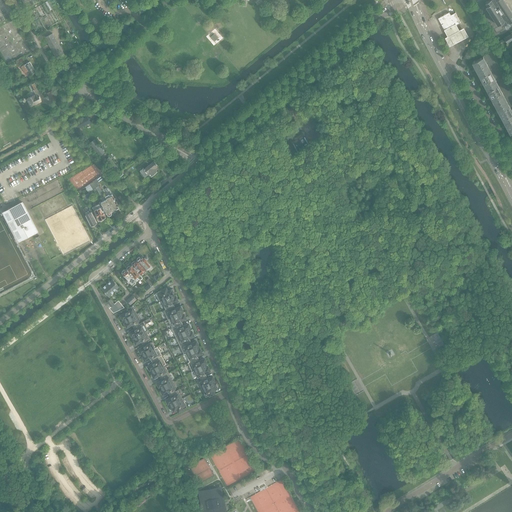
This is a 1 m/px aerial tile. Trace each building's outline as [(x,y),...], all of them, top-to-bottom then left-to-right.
[(501,23),(503,26),(508,22),(509,23),(511,20),(511,13),(503,0),(488,0),(486,2),(485,3),(487,5),(485,6),(497,25),(501,23)] [(449,12),(438,18),(444,30),(444,31),(456,24),(460,22),(460,21),(455,13),(454,13),(451,15),(449,12)] [(456,24),(444,31),(447,36),(445,38),(449,46),(468,36),(464,28),(459,30),(456,24)] [(64,54),(59,45),(52,33),(45,37),(56,58),(58,57),(64,54)] [(214,33),(210,37),(214,42),(218,38),(214,33)] [(25,62),(24,61),(24,59),(22,57),(15,61),(17,65),(18,66),(25,62)] [(490,71),(483,57),(472,63),(479,77),(491,71),(490,71)] [(30,62),(25,64),(21,67),(25,73),(28,71),(31,75),(36,72),(30,62)] [(479,77),(484,85),(487,91),(498,85),(490,71),(491,71),(479,77)] [(487,91),(491,99),(494,105),(506,99),(505,99),(498,85),(487,91)] [(26,99),(31,106),(41,101),(39,96),(37,98),(36,94),(35,94),(26,99)] [(506,99),(494,105),(502,119),(511,113),(511,111),(506,99)] [(510,133),(511,132),(511,113),(502,119),(510,133)] [(73,124),(76,130),(90,122),(87,116),(73,124)] [(295,132),(289,136),(290,138),(291,139),(290,139),(297,150),(298,153),(306,149),(305,148),(309,146),(309,145),(307,141),(306,141),(304,137),(304,136),(303,135),(304,135),(304,134),(303,132),(302,131),(302,132),(301,131),(296,133),(295,132)] [(104,152),(99,146),(94,140),(89,144),(94,149),(99,154),(100,156),(104,152)] [(150,154),(152,156),(155,160),(159,157),(154,150),(150,154)] [(119,169),(114,163),(109,157),(104,161),(115,173),(119,169)] [(151,176),(157,171),(158,169),(157,168),(159,167),(154,161),(149,165),(148,164),(147,164),(148,165),(144,169),(144,168),(140,171),(142,173),(141,174),(144,177),(145,177),(149,174),(151,176)] [(89,184),(93,189),(98,186),(99,182),(104,178),(101,175),(89,184)] [(106,199),(107,201),(113,211),(113,212),(114,212),(117,211),(117,210),(117,208),(119,207),(116,203),(113,196),(110,197),(109,195),(105,197),(106,199)] [(101,202),(105,211),(108,216),(109,216),(111,215),(111,214),(111,212),(113,211),(107,201),(103,203),(102,202),(101,202)] [(22,202),(6,210),(21,240),(37,231),(22,202)] [(105,211),(101,202),(101,203),(101,204),(100,204),(101,208),(100,209),(99,207),(94,206),(93,210),(93,211),(94,211),(97,216),(99,220),(106,217),(104,212),(103,211),(105,211)] [(97,223),(95,218),(89,208),(89,209),(90,211),(85,213),(86,214),(89,221),(91,226),(92,226),(93,226),(95,225),(95,224),(97,223)] [(146,257),(145,257),(143,259),(142,257),(141,258),(140,258),(140,257),(138,257),(137,258),(137,260),(145,270),(150,266),(146,261),(148,259),(148,258),(147,257),(146,257)] [(132,265),(141,274),(145,270),(137,260),(136,262),(135,261),(134,261),(132,263),(132,264),(132,265)] [(132,265),(131,266),(130,266),(129,265),(127,267),(127,268),(127,269),(136,279),(137,280),(140,279),(139,279),(140,278),(141,279),(142,277),(142,276),(141,274),(132,265)] [(127,269),(126,270),(125,270),(124,270),(122,271),(122,273),(131,284),(136,279),(127,269)] [(156,282),(158,280),(162,276),(159,273),(155,276),(154,276),(152,277),(152,278),(156,282)] [(108,283),(107,284),(113,291),(119,287),(112,279),(110,281),(108,283)] [(105,293),(107,294),(108,296),(113,291),(107,284),(102,288),(106,292),(105,293)] [(160,302),(173,295),(172,293),(174,292),(172,289),(167,291),(166,288),(155,293),(160,302)] [(164,310),(174,306),(173,303),(178,301),(176,297),(174,298),(173,295),(160,302),(161,301),(165,309),(163,310),(164,310)] [(118,301),(109,308),(113,313),(124,308),(118,301)] [(137,314),(132,305),(130,307),(124,310),(125,313),(120,315),(122,319),(124,318),(125,320),(137,314)] [(168,319),(181,313),(180,311),(182,310),(180,306),(175,308),(174,306),(164,310),(168,319)] [(172,328),(182,323),(181,320),(186,318),(184,314),(182,315),(181,313),(168,319),(172,328)] [(133,327),(143,321),(139,323),(137,321),(140,320),(137,314),(125,320),(127,322),(125,323),(127,327),(131,324),(133,327)] [(143,321),(133,327),(134,330),(130,332),(132,336),(133,335),(134,337),(148,330),(143,321)] [(176,337),(189,330),(188,328),(190,327),(188,324),(183,326),(182,323),(172,328),(176,337)] [(142,344),(150,339),(146,331),(148,330),(134,337),(136,339),(134,340),(136,344),(141,341),(142,344)] [(180,345),(190,341),(189,338),(194,336),(192,332),(190,333),(189,330),(176,337),(180,345)] [(150,339),(142,344),(143,346),(139,349),(141,353),(142,352),(144,354),(155,348),(152,342),(149,343),(148,341),(151,339),(150,339)] [(184,354),(197,348),(196,346),(198,345),(196,341),(191,343),(190,341),(180,345),(184,354)] [(157,347),(155,348),(144,354),(145,356),(143,357),(145,361),(150,358),(151,361),(161,355),(162,355),(157,347)] [(197,348),(184,354),(185,353),(189,362),(187,363),(188,363),(198,358),(197,355),(202,353),(200,349),(198,350),(197,348)] [(161,355),(151,361),(153,363),(148,366),(150,370),(151,369),(153,371),(166,364),(161,355)] [(192,372),(205,365),(204,363),(206,362),(204,358),(199,361),(198,358),(188,363),(192,372)] [(166,364),(153,371),(154,373),(152,374),(154,377),(159,375),(160,378),(169,373),(164,365),(166,364)] [(205,365),(192,372),(193,371),(196,377),(199,376),(200,378),(206,375),(205,373),(210,370),(208,367),(206,368),(205,365)] [(169,373),(160,378),(162,380),(157,383),(159,386),(161,385),(162,388),(173,382),(169,373)] [(201,388),(213,383),(212,381),(214,380),(212,376),(207,378),(206,375),(200,378),(201,381),(199,382),(201,388)] [(173,382),(162,388),(163,390),(161,391),(163,394),(168,392),(169,395),(178,390),(175,391),(174,389),(176,387),(173,382)] [(213,383),(201,388),(206,397),(214,393),(213,390),(218,388),(216,384),(214,385),(213,383)] [(171,397),(166,400),(168,403),(170,402),(171,405),(182,398),(178,390),(169,395),(171,397)] [(182,398),(171,405),(172,407),(170,408),(172,411),(177,409),(178,412),(187,407),(182,398)] [(204,511),(224,511),(224,510),(226,508),(224,507),(220,489),(200,493),(204,511)]
